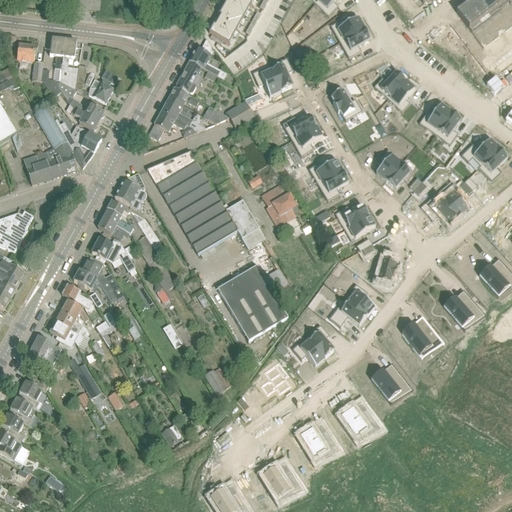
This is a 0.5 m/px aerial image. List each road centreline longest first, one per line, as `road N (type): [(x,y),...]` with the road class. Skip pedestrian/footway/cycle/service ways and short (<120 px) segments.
road 1 (residential): [(426,259),(347,358),(226,449)]
road 2 (residential): [(310,91),(365,186),(426,259)]
road 3 (tertiary): [(0,364),(98,187)]
road 4 (tertiary): [(172,55),(131,38),(0,21)]
road 5 (tertiary): [(98,187),(172,55)]
